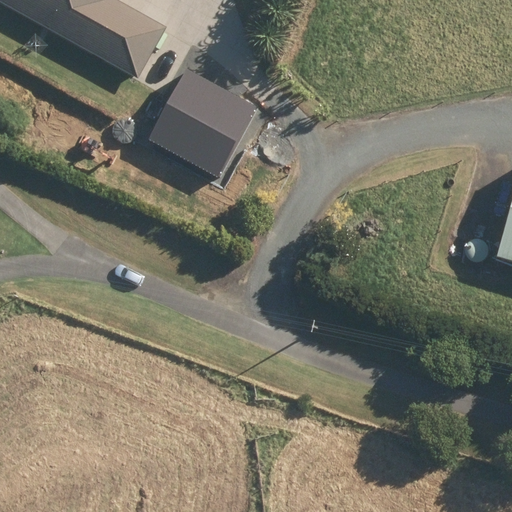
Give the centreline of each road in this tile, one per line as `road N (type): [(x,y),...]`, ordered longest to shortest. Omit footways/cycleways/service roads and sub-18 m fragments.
road 1 (track): [(0,185),(57,237),(511,390)]
road 2 (track): [(264,307),(292,209),(331,159),(379,131),(511,111)]
